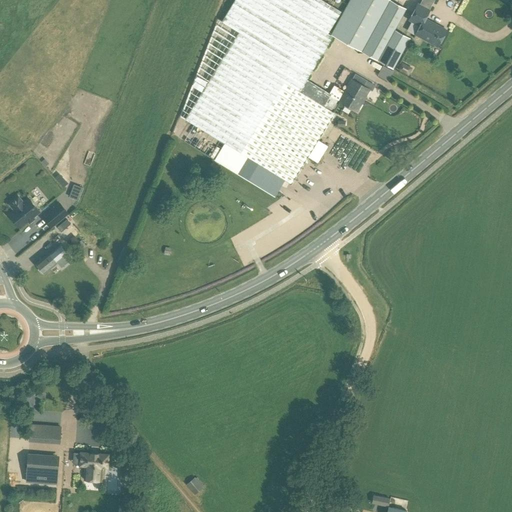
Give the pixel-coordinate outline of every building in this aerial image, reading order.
[(238,33),(184,121),(223,145),(284,182),(291,186),(335,114),(323,107),(330,95),(308,81),(334,38),(329,34),(342,12),(322,0),(235,0),(221,23),(238,33)] [(392,0),(349,0),(332,31),(394,67),(410,37),(395,28),(406,7),(392,0)] [(418,3),(408,20),(410,21),(411,21),(412,22),(419,26),(415,34),(416,35),(438,48),(447,31),(426,19),(425,18),(434,0),(422,0),(420,5),(418,3)] [(238,33),(221,23),(217,21),(181,119),(184,121),(238,33)] [(351,79),(339,100),(357,111),(369,89),(364,86),(367,81),(355,74),(352,79),(351,79)] [(284,182),(223,145),(214,159),(275,196),(284,182)] [(308,165),(312,168),(318,158),(315,156),(308,165)] [(74,184),(69,197),(78,200),(83,188),(74,184)] [(16,210),(11,215),(22,228),(41,212),(36,206),(31,199),(25,203),(20,197),(11,204),(16,210)] [(52,226),(68,213),(59,203),(44,216),(52,226)] [(26,228),(31,235),(45,225),(40,218),(26,228)] [(37,243),(52,232),(47,225),(32,235),(37,243)] [(56,262),(66,254),(59,245),(49,253),(48,253),(35,263),(40,268),(39,270),(41,272),(43,272),(44,273),(57,263),(56,262)] [(59,442),(60,427),(52,427),(51,442),(59,442)] [(107,467),(108,455),(98,454),(98,453),(91,453),(91,454),(81,453),(80,465),(85,465),(84,480),(100,481),(102,467),(107,467)] [(56,484),(58,459),(28,457),(26,482),(56,484)] [(122,460),(121,473),(130,473),(131,461),(122,460)] [(194,478),(186,485),(196,496),(203,490),(194,478)] [(381,497),(379,505),(388,507),(388,506),(390,499),(381,497)]
